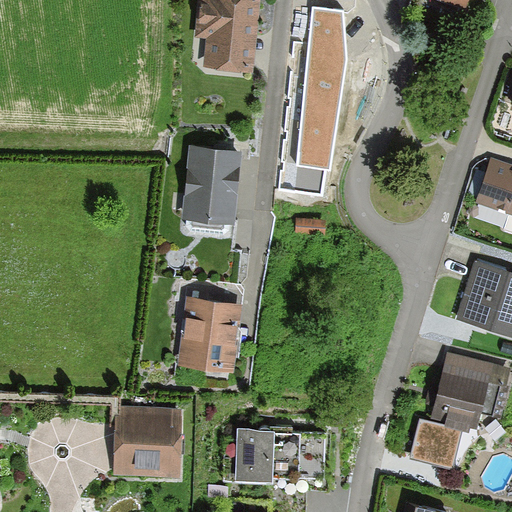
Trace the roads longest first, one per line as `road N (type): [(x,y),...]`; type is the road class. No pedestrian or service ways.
road 1 (residential): [(426,256),(368,221),(358,196),(362,170),(394,109),(400,61),(383,0)]
road 2 (residential): [(357,511),(385,373),(426,256)]
road 3 (residential): [(286,0),(258,247)]
road 4 (residential): [(426,256),(505,25)]
